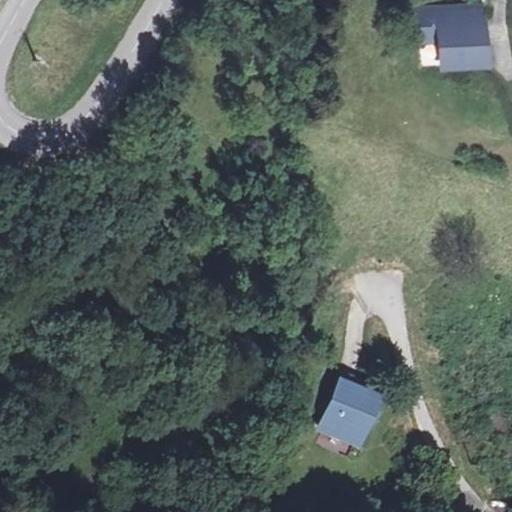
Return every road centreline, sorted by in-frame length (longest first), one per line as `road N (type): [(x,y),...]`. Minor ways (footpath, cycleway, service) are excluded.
road 1 (residential): [(477,511),(430,444),(383,288),(366,282)]
road 2 (tertiary): [(0,117),(19,130),(74,124),(159,0)]
